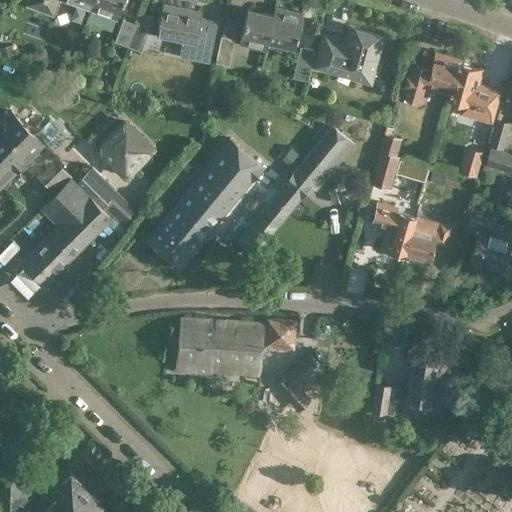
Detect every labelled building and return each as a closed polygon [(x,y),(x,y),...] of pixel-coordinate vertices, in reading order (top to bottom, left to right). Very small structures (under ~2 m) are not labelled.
[(64,0),(89,9),(93,1),(92,0),(26,0),(25,5),(52,14),(56,0),(64,0)] [(92,0),(93,1),(89,9),(115,18),(121,1),(121,0),(92,0)] [(162,0),(156,35),(182,40),(194,43),(191,58),(207,61),(215,21),(200,18),(203,0),(162,0)] [(273,13),(268,42),(294,48),(303,12),(275,5),(273,13)] [(268,42),(273,13),(247,7),(238,44),(266,50),(268,42)] [(113,42),(126,47),(134,24),(121,19),(113,42)] [(148,29),(136,25),(134,24),(126,47),(139,52),(148,29)] [(376,76),(381,61),(376,59),(383,36),(348,27),(341,48),(321,42),(313,69),(327,73),(328,70),(350,76),(350,78),(369,83),(371,75),(376,76)] [(234,38),(221,35),(215,62),(228,65),(234,38)] [(13,53),(11,44),(0,46),(0,50),(1,56),(13,53)] [(305,80),(314,49),(300,46),(292,77),(305,80)] [(434,52),(429,70),(410,64),(402,95),(422,101),(426,87),(447,93),(449,94),(458,62),(459,62),(460,59),(434,52)] [(122,56),(115,53),(113,59),(120,62),(122,56)] [(449,94),(447,93),(446,97),(464,102),(461,113),(491,122),(500,90),(478,83),(482,69),(459,62),(458,62),(449,94)] [(285,114),(285,111),(284,108),(283,106),(280,104),(278,102),(275,102),(272,102),(269,103),(267,105),(265,108),(264,111),(264,114),(265,117),(266,119),(268,121),(271,123),(274,123),(277,123),(280,121),(282,120),(284,117),(285,114)] [(0,185),(42,144),(40,142),(43,140),(51,147),(64,135),(47,117),(34,130),(37,133),(34,136),(10,112),(0,121),(0,185)] [(495,117),(488,144),(503,148),(510,122),(495,117)] [(99,144),(127,172),(150,150),(122,121),(99,144)] [(292,170),(283,182),(236,239),(254,253),(310,185),(315,189),(352,143),(330,125),(292,170)] [(379,149),(396,155),(401,137),(383,132),(379,149)] [(188,187),(222,215),(264,164),(230,136),(188,187)] [(483,151),(465,146),(458,171),(476,176),(483,151)] [(511,153),(489,147),(484,163),(511,172),(511,153)] [(396,155),(379,149),(369,182),(390,188),(399,155),(396,155)] [(91,165),(76,181),(102,207),(117,191),(91,165)] [(70,174),(63,167),(44,186),(51,193),(70,174)] [(432,169),(429,179),(443,184),(446,173),(432,169)] [(58,225),(21,262),(43,284),(110,218),(100,208),(69,177),(51,196),(40,207),(41,208),(58,225)] [(222,215),(188,187),(145,238),(179,266),(222,215)] [(377,200),(376,206),(371,224),(384,228),(379,247),(403,254),(414,216),(396,210),(397,205),(377,200)] [(496,215),(471,207),(464,229),(477,233),(468,261),(502,271),(505,261),(511,262),(511,238),(490,231),(496,215)] [(414,216),(403,254),(402,257),(427,264),(433,242),(445,245),(451,226),(439,222),(414,216)] [(261,324),(180,317),(174,369),(208,372),(208,369),(257,374),(261,324)] [(290,402),(326,371),(309,350),(274,384),(290,402)] [(389,385),(374,383),(369,412),(392,415),(395,399),(438,406),(445,360),(411,355),(406,390),(388,388),(389,385)] [(90,511),(99,504),(69,474),(46,497),(8,461),(0,468),(0,511),(90,511)]
